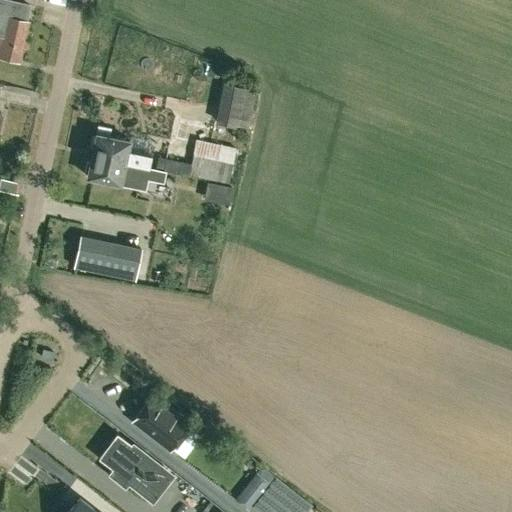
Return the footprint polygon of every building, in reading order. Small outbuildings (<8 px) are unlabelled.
[(30,20),(27,20),(30,4),(12,0),(0,0),(0,57),(21,62),(24,47),(28,48),(29,41),(26,40),(30,20)] [(92,134),(89,145),(92,146),(91,155),(149,167),(152,154),(130,149),(132,138),(111,134),(112,128),(99,125),(97,131),(96,130),(95,135),(92,134)] [(191,163),(189,175),(195,176),(229,183),(236,147),(196,139),(191,163)] [(86,161),(84,172),(87,173),(86,177),(122,184),(145,189),(147,178),(164,181),(166,170),(156,168),(149,167),(91,155),(89,161),(86,161)] [(158,157),(156,168),(166,170),(181,173),(183,161),(158,157)] [(207,181),(204,198),(228,202),(231,186),(207,181)] [(113,242),(106,272),(134,278),(141,248),(113,242)] [(202,436),(188,425),(190,423),(152,394),(132,419),(170,449),(171,447),(185,457),(202,436)] [(170,473),(130,442),(129,442),(110,466),(119,474),(115,479),(124,486),(128,481),(150,498),(170,473)] [(262,491),(251,505),(260,511),(265,511),(287,484),(275,475),(262,491)] [(249,481),(236,498),(248,508),(251,505),(262,491),(249,481)] [(98,511),(79,497),(67,511),(98,511)]
